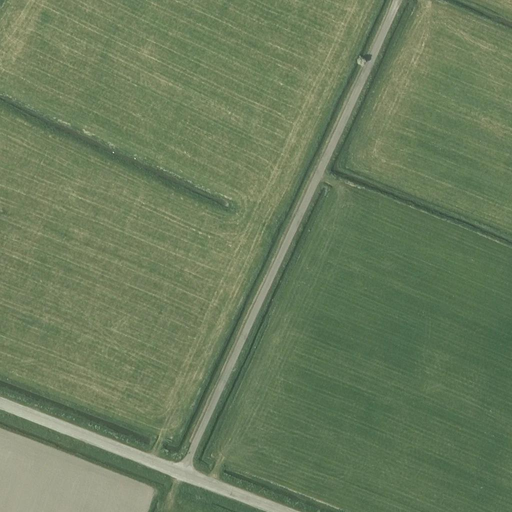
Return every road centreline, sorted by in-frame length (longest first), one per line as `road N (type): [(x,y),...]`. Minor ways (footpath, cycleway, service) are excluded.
road 1 (track): [(182,472),(399,0)]
road 2 (tertiary): [(279,511),(0,404)]
